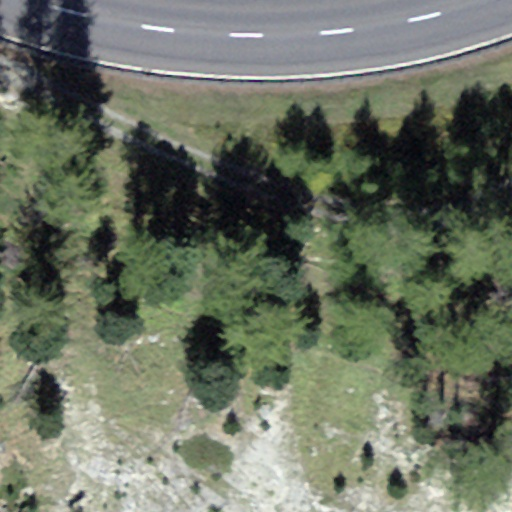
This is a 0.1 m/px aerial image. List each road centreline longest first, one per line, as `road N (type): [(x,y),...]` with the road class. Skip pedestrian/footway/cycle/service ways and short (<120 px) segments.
road 1 (track): [(0,6),(138,142),(439,228),(511,196)]
road 2 (primary): [(483,0),(330,35),(246,36),(89,19),(20,0)]
